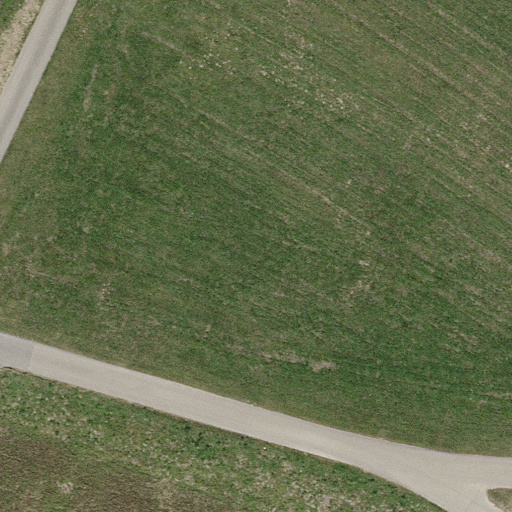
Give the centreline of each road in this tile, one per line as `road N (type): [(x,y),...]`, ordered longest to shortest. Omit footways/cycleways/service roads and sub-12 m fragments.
road 1 (track): [(0,350),(422,471),(511,472)]
road 2 (track): [(57,0),(0,122)]
